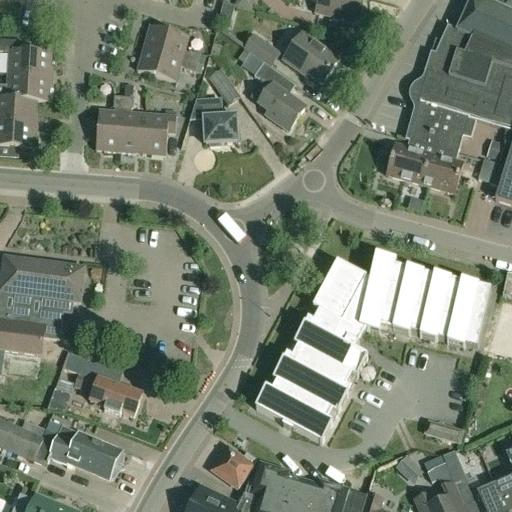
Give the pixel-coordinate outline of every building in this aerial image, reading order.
[(232,0),(232,5),(247,10),(249,0),(232,0)] [(320,0),(316,15),(356,26),(363,0),(320,0)] [(420,106),(409,144),(421,147),(431,150),(441,153),(444,154),(458,158),(463,139),(471,142),(476,124),(511,135),(511,148),(508,161),(506,169),(484,162),(478,183),(499,190),(495,204),(511,209),(511,15),(478,0),(470,0),(456,34),(448,30),(435,57),(431,56),(425,75),(428,76),(420,105),(419,105),(418,106),(420,106)] [(200,58),(189,55),(185,54),(189,41),(150,30),(144,52),(197,67),(200,58)] [(307,81),(309,78),(322,88),(340,63),(315,45),(314,46),(302,37),(283,64),(307,81)] [(245,52),(271,71),(280,58),(254,39),(245,52)] [(52,56),(19,54),(19,44),(0,42),(0,52),(9,53),(8,78),(50,81),(52,56)] [(137,75),(176,86),(180,72),(195,77),(197,67),(144,52),(137,75)] [(296,89),(264,66),(254,80),(270,92),(258,109),(267,115),(265,119),(288,135),(306,111),(289,99),(296,89)] [(228,109),(240,101),(221,74),(210,83),(228,109)] [(37,105),(49,105),(50,81),(8,78),(7,89),(0,88),(0,100),(6,101),(6,102),(37,104),(37,105)] [(125,89),(124,98),(132,99),(133,90),(125,89)] [(0,100),(0,125),(35,128),(37,105),(37,104),(6,102),(6,101),(0,100)] [(114,100),(113,111),(115,111),(114,115),(99,114),(96,155),(119,156),(123,101),(114,100)] [(132,113),(133,101),(123,101),(119,156),(142,158),(145,118),(130,117),(131,113),(132,113)] [(222,121),(220,104),(197,106),(191,124),(204,123),(206,149),(210,149),(210,151),(220,150),(220,148),(238,147),(236,120),(222,121)] [(165,160),(167,137),(175,138),(177,120),(145,118),(142,158),(165,160)] [(0,150),(34,152),(35,128),(0,125),(0,150)] [(395,149),(387,180),(388,180),(421,189),(429,159),(431,150),(421,147),(419,156),(407,153),(396,149),(395,149)] [(429,159),(421,189),(454,198),(454,199),(463,168),(455,166),(458,158),(444,154),(441,153),(431,150),(429,159)] [(337,267),(331,277),(313,312),(319,315),(313,326),(307,323),(294,348),(298,350),(292,361),(286,358),(273,384),(276,385),(271,395),(266,392),(255,412),(284,427),(282,429),(293,435),(294,433),(322,448),(333,428),(327,425),(332,415),(338,418),(352,392),(346,390),(352,379),(357,382),(368,362),(355,355),(367,334),(380,337),(381,332),(410,338),(410,337),(420,339),(420,341),(437,345),(438,343),(448,345),(447,347),(465,351),(465,349),(477,352),(491,293),(479,291),(479,289),(462,285),(461,286),(452,284),(452,282),(434,278),(434,280),(424,278),(425,276),(395,269),(397,264),(376,259),(370,284),(342,270),(337,267)] [(41,359),(43,342),(59,344),(63,316),(71,317),(73,306),(80,307),(85,272),(4,261),(0,288),(0,287),(0,380),(1,381),(4,355),(41,359)] [(511,311),(502,309),(491,357),(511,362),(511,311)] [(68,357),(63,372),(79,378),(75,390),(93,397),(90,405),(105,411),(104,415),(120,420),(121,418),(134,423),(143,398),(119,389),(102,383),(107,370),(68,357)] [(50,389),(45,405),(59,410),(64,393),(50,389)] [(42,441),(0,424),(0,450),(32,464),(42,441)] [(429,426),(425,437),(460,447),(463,435),(429,426)] [(42,441),(32,464),(46,470),(50,462),(66,469),(68,466),(80,471),(78,474),(92,480),(93,477),(109,484),(110,482),(112,483),(123,458),(120,457),(121,455),(62,430),(58,439),(45,434),(42,441)] [(511,511),(511,449),(504,453),(511,470),(511,475),(492,484),(504,511),(511,511)] [(228,452),(213,474),(239,492),(257,466),(247,460),(245,464),(228,452)] [(412,486),(421,475),(405,461),(396,471),(412,486)] [(343,511),(350,492),(319,483),(317,487),(289,479),(290,475),(259,466),(250,499),(244,497),(239,508),(201,490),(202,490),(201,489),(189,511),(343,511)] [(431,496),(414,503),(417,511),(464,511),(464,510),(455,489),(445,467),(435,471),(427,475),(432,487),(439,484),(448,503),(436,508),(431,496)] [(478,511),(504,511),(492,484),(471,494),(466,483),(455,489),(464,510),(475,505),(478,511)] [(381,511),(384,502),(367,498),(363,511),(381,511)] [(16,510),(15,511),(61,511),(62,511),(49,506),(47,510),(35,505),(35,506),(26,503),(25,502),(24,502),(22,503),(21,503),(20,504),(18,505),(17,506),(17,507),(16,509),(16,510)]
